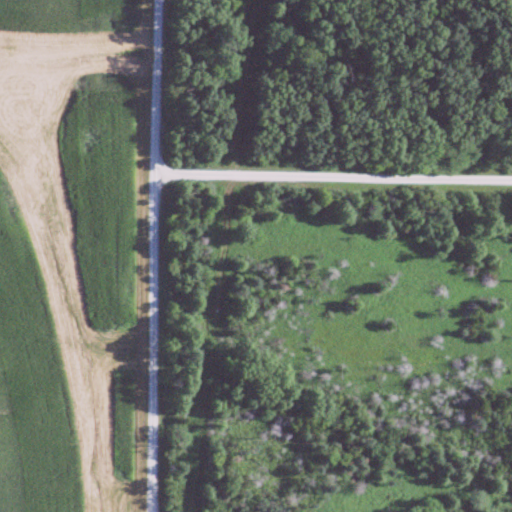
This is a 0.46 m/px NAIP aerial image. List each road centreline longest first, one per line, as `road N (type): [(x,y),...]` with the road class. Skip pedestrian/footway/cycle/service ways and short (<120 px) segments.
road 1 (residential): [(152,511),(157,0)]
road 2 (residential): [(154,173),(511,180)]
